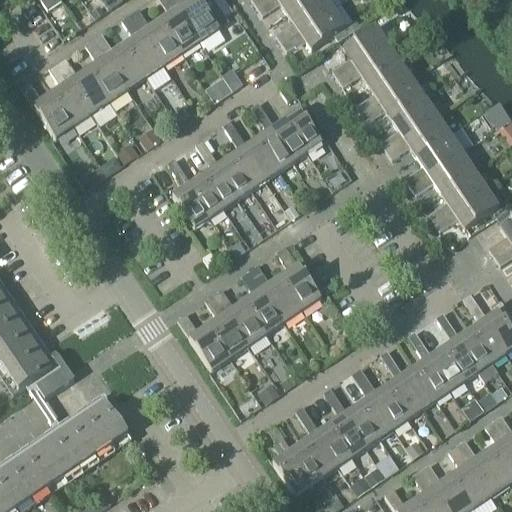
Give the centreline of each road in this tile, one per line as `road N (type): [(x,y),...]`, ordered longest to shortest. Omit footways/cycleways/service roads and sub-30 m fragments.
road 1 (residential): [(229,446),(440,299),(364,187)]
road 2 (residential): [(72,216),(269,82)]
road 3 (residential): [(119,287),(229,446)]
road 4 (residential): [(119,287),(71,318),(6,223)]
road 5 (residential): [(0,108),(72,216)]
